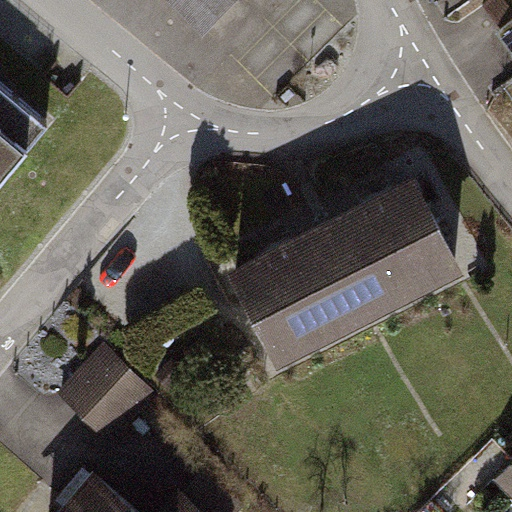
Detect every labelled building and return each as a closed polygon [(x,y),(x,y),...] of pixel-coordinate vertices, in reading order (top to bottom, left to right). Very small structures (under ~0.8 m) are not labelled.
[(180,0),(203,22),(224,0),(180,0)] [(0,84),(0,163),(41,118),(0,84)] [(498,252),(448,154),(258,251),(307,348),(498,252)] [(156,337),(110,373),(141,413),(187,376),(156,337)] [(139,446),(78,507),(83,511),(267,511),(216,461),(186,492),(139,446)]
